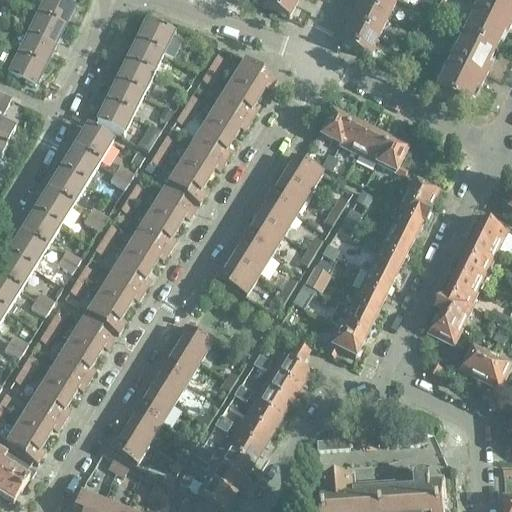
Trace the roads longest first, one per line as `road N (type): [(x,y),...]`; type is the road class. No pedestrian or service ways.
road 1 (residential): [(42,511),(314,70)]
road 2 (residential): [(384,380),(493,153)]
road 3 (residential): [(493,153),(314,70)]
road 4 (residential): [(263,511),(327,397),(384,380)]
road 5 (residential): [(480,511),(474,423),(384,380)]
road 6 (residential): [(303,65),(138,0)]
road 7 (residential): [(57,115),(114,0)]
road 8 (residential): [(0,223),(57,115)]
